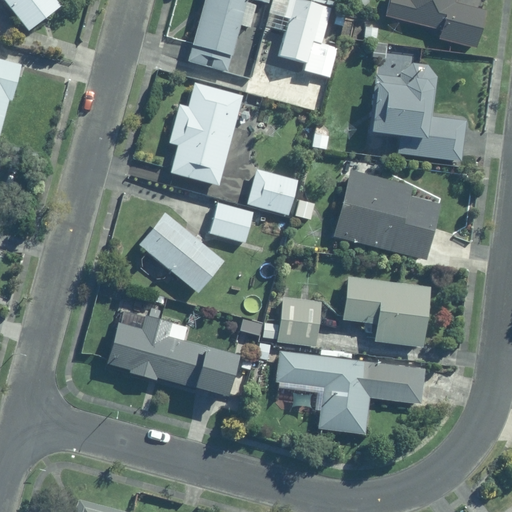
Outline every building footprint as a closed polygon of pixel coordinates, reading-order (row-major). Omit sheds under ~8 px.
[(53,0),(0,0),(27,34),(60,9),(53,0)] [(205,0),(188,63),(226,73),(238,28),(249,30),(255,7),(246,5),(247,0),(205,0)] [(273,0),(265,27),(278,31),(280,32),(274,56),(302,63),(300,71),(318,75),(331,24),(341,27),(344,14),(296,2),(296,0),(273,0)] [(391,0),(387,18),(440,32),(438,40),(475,50),(484,14),(452,6),(453,0),(391,0)] [(21,65),(0,59),(0,127),(7,103),(10,104),(21,65)] [(435,76),(428,68),(410,65),(404,72),(402,81),(378,77),(371,135),(399,138),(396,156),(463,165),(469,122),(430,117),(435,76)] [(177,147),(170,174),(219,186),(241,96),(194,84),(188,109),(178,106),(168,145),(177,147)] [(255,169),(245,204),(288,217),(299,182),(255,169)] [(349,171),(331,237),(427,262),(441,207),(411,199),(414,188),(349,171)] [(217,203),(208,233),(243,243),(252,214),(217,203)] [(165,215),(139,247),(196,295),(222,263),(165,215)] [(374,326),(372,345),(425,349),(429,287),(345,281),(342,324),(374,326)] [(319,302),(280,299),(277,343),(316,346),(319,302)] [(156,384),(157,379),(227,398),(239,355),(183,340),(187,328),(144,316),(140,331),(118,325),(107,366),(129,372),(128,376),(156,384)] [(321,396),(317,431),(366,437),(370,401),(419,407),(424,368),(349,359),(350,354),(319,351),(318,359),(277,354),(273,390),(321,396)] [(120,511),(80,501),(77,511),(120,511)]
